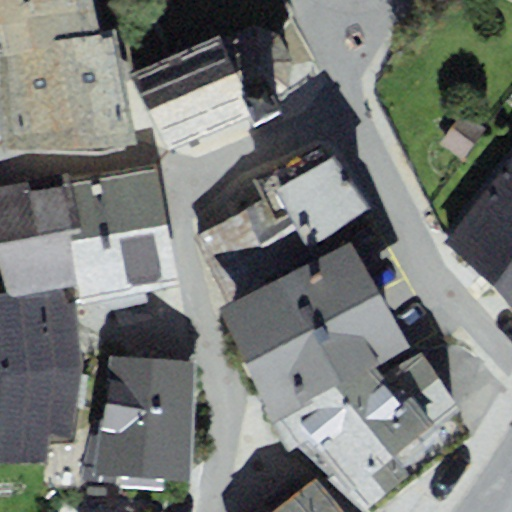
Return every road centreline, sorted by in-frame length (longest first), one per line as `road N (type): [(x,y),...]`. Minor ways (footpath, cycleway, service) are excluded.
road 1 (residential): [(344,112),(192,177),(136,159),(0,168)]
road 2 (residential): [(511,359),(426,267),(344,112)]
road 3 (residential): [(400,0),(350,42),(344,112)]
